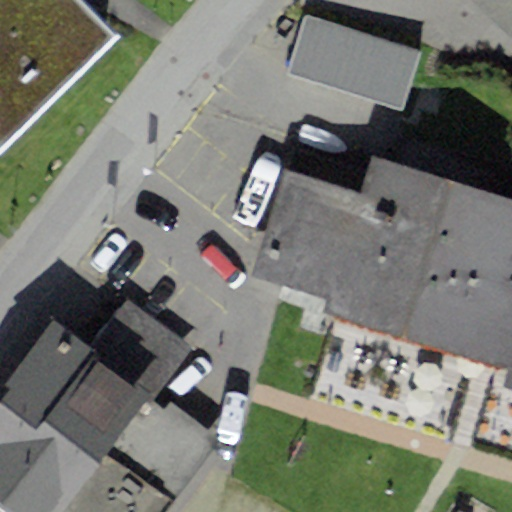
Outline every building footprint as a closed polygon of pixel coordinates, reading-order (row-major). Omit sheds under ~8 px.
[(0,0),(0,153),(117,41),(76,0),(0,0)] [(511,0),(478,0),(511,33),(511,0)] [(422,56),(306,17),(286,74),(403,113),(422,56)] [(511,199),(372,157),(362,192),(285,169),(253,275),(327,298),(322,314),(511,370),(511,199)] [(0,502),(13,511),(166,511),(171,507),(177,499),(177,498),(220,441),(170,404),(166,409),(153,399),(151,397),(188,348),(123,299),(94,339),(60,315),(54,324),(51,322),(4,384),(7,386),(0,395),(0,502)]
